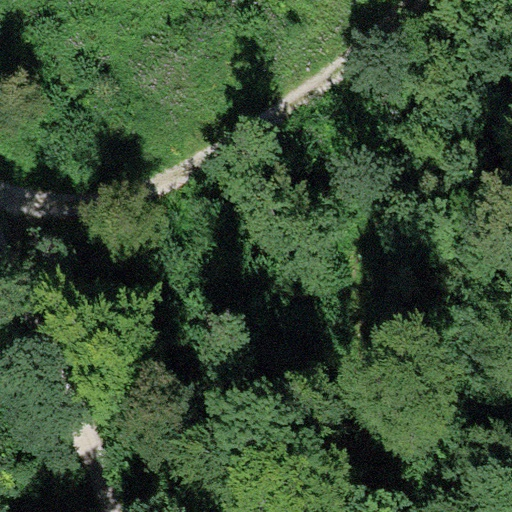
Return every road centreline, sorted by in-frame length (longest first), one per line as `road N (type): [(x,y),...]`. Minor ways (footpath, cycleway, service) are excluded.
road 1 (track): [(2,233),(153,198),(289,113),(408,0)]
road 2 (track): [(103,511),(2,233)]
